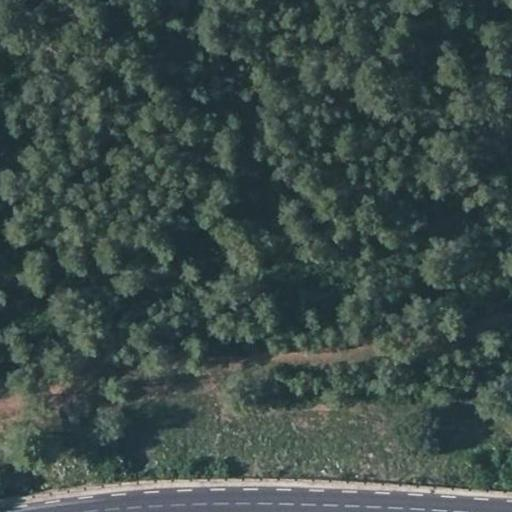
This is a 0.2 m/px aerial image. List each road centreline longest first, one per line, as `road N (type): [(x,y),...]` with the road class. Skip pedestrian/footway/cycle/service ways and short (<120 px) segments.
road 1 (track): [(511,316),(425,343),(222,364),(127,357),(0,385)]
road 2 (secondary): [(103,511),(166,505),(385,511)]
